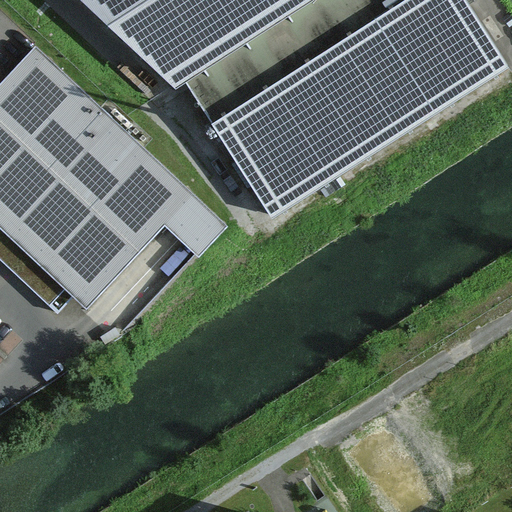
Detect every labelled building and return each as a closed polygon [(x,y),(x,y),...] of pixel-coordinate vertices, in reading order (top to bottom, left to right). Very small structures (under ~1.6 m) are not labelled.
[(77,0),(176,93),(321,0),(77,0)] [(414,0),(213,129),(273,222),(509,71),(463,0),(414,0)] [(240,224),(49,46),(0,98),(0,239),(14,225),(103,308),(178,228),(210,257),(240,224)] [(423,389),(399,405),(410,422),(434,406),(423,389)] [(383,426),(346,451),(387,511),(426,511),(436,506),(383,426)] [(469,457),(447,473),(460,491),(482,475),(469,457)]
